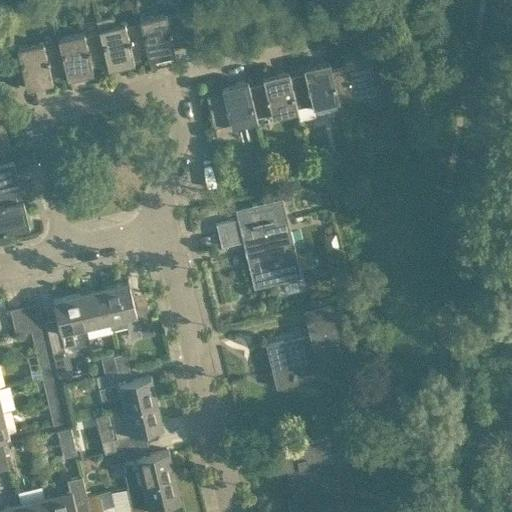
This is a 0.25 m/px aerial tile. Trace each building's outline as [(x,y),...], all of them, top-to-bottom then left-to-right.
[(188,0),(171,0),(172,3),(179,2),(180,9),(181,10),(181,11),(182,11),(190,9),(188,0)] [(141,17),(142,20),(143,27),(148,50),(149,55),(169,51),(168,45),(189,40),(182,11),(181,11),(166,14),(165,12),(141,17)] [(100,27),(101,30),(103,37),(108,59),(109,65),(129,60),(128,55),(148,50),(143,27),(142,20),(125,24),(125,21),(100,27)] [(60,36),(60,40),(62,44),(67,69),(66,69),(68,74),(86,70),(85,65),(108,59),(103,37),(101,30),(85,33),(84,31),(60,36)] [(62,44),(60,40),(44,44),(43,41),(16,47),(25,84),(46,79),(45,74),(66,69),(67,69),(62,44)] [(331,64),(330,64),(338,95),(339,95),(352,92),(353,96),(359,94),(361,94),(378,90),(380,102),(391,99),(384,65),(374,68),(370,50),(352,54),(343,56),(344,61),(331,64)] [(290,74),(297,105),(298,105),(299,109),(301,119),(315,116),(312,105),(340,99),(339,95),(338,95),(330,64),(331,64),(330,59),(311,63),(302,65),(304,71),(290,74)] [(250,83),(249,83),(256,114),(257,114),(271,111),(272,115),(299,109),(298,105),(297,105),(290,74),(289,68),(271,72),(261,75),(263,80),(250,83)] [(220,89),(206,92),(213,124),(231,120),(231,124),(251,119),(258,118),(257,114),(256,114),(249,83),(250,83),(248,78),(229,82),(219,85),(220,89)] [(0,145),(3,145),(8,144),(4,124),(3,118),(0,118),(0,145)] [(0,145),(0,186),(12,184),(12,185),(18,184),(14,165),(12,158),(7,160),(6,159),(3,145),(0,145)] [(337,159),(321,163),(324,175),(340,171),(337,159)] [(12,184),(0,186),(0,231),(28,225),(28,224),(23,205),(22,200),(16,201),(16,200),(12,185),(12,184)] [(252,247),(245,248),(249,264),(256,263),(261,281),(297,272),(291,247),(295,246),(290,227),(287,228),(280,199),(266,203),(265,199),(252,202),(253,206),(243,209),(245,215),(216,223),(221,244),(250,237),(252,247)] [(101,283),(102,286),(110,318),(112,328),(126,325),(129,337),(153,332),(146,303),(134,306),(127,280),(105,285),(104,282),(101,283)] [(102,286),(77,291),(85,324),(110,318),(102,286)] [(85,324),(77,291),(52,297),(58,324),(46,327),(52,352),(64,349),(63,344),(75,342),(71,327),(85,324)] [(276,385),(295,385),(291,368),(316,362),(318,370),(342,364),(327,300),(303,306),(309,334),(282,341),(282,338),(266,342),(276,385)] [(33,303),(21,306),(27,330),(39,327),(33,303)] [(27,330),(21,306),(9,309),(15,333),(27,330)] [(41,336),(33,338),(36,352),(45,350),(41,336)] [(41,371),(49,369),(45,350),(36,352),(41,371)] [(120,366),(128,364),(125,351),(113,354),(116,367),(120,366)] [(101,357),(104,370),(116,367),(113,354),(101,357)] [(105,373),(96,375),(101,398),(120,394),(124,407),(157,400),(151,374),(124,380),(120,366),(116,367),(104,370),(105,373)] [(48,399),(56,397),(51,378),(43,380),(48,399)] [(52,418),(60,416),(56,397),(48,399),(52,418)] [(111,437),(101,439),(104,451),(114,449),(138,443),(136,432),(163,425),(157,400),(124,407),(110,411),(113,423),(115,434),(115,435),(116,436),(111,437)] [(3,409),(0,409),(0,435),(8,434),(8,432),(7,432),(2,411),(3,410),(3,409)] [(56,429),(62,455),(75,452),(69,426),(56,429)] [(339,511),(339,510),(346,508),(337,473),(350,470),(343,443),(324,448),(322,437),(270,449),(273,464),(277,463),(279,470),(274,471),(275,472),(286,470),(292,499),(286,500),(289,511),(339,511)] [(138,443),(114,449),(117,461),(121,460),(124,471),(127,485),(142,481),(174,474),(168,448),(141,455),(138,443)] [(127,485),(126,485),(132,511),(133,510),(180,499),(174,474),(142,481),(127,485)] [(89,511),(86,495),(81,475),(69,478),(67,482),(69,492),(44,497),(46,511),(89,511)] [(102,511),(98,492),(86,495),(89,511),(102,511)] [(46,511),(44,497),(17,504),(18,511),(46,511)]
